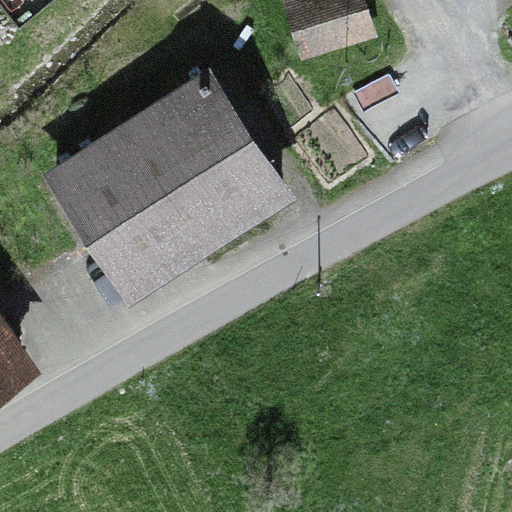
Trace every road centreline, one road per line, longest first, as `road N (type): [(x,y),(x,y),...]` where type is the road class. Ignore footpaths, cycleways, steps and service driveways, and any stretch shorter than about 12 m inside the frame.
road 1 (unclassified): [(511,143),(108,371),(0,441)]
road 2 (track): [(435,0),(460,30),(511,143)]
